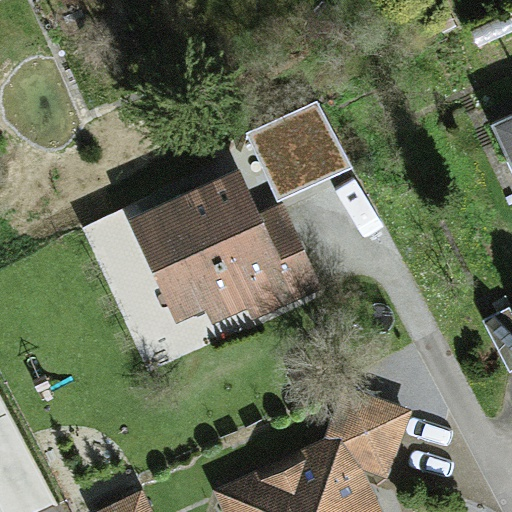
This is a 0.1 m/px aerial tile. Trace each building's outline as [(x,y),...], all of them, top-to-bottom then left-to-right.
[(246,128),(278,195),(350,162),(319,95),(246,128)] [(313,283),(294,240),(264,254),(251,224),(231,181),(145,221),(184,307),(245,280),(258,308),(313,283)] [(511,311),(509,306),(483,320),(510,371),(511,370),(511,311)] [(384,469),(405,413),(349,392),(327,448),(384,469)] [(302,461),(275,474),(273,476),(271,479),(270,481),(269,484),(268,487),(268,491),(235,506),(237,511),(371,511),(355,478),(336,471),(312,482),(302,461)] [(147,511),(140,496),(106,511),(147,511)]
